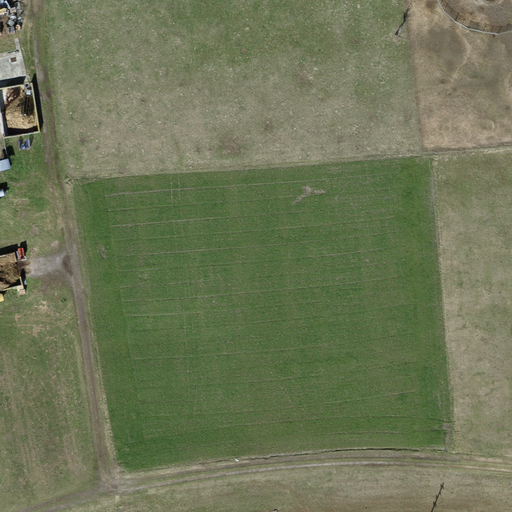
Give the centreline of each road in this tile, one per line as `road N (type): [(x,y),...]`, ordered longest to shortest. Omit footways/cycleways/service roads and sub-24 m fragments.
road 1 (track): [(39,0),(40,75),(111,486)]
road 2 (track): [(29,511),(111,486),(409,456),(511,465)]
